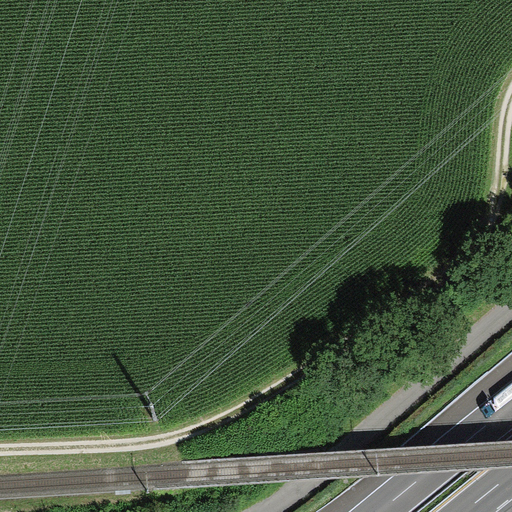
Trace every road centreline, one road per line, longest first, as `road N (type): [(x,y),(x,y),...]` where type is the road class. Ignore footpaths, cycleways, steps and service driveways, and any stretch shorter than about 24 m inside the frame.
road 1 (track): [(0,449),(183,433),(268,394),(406,304),(471,245),(489,211),(511,93)]
road 2 (residential): [(511,305),(262,511)]
road 3 (motorway): [(511,405),(379,511)]
